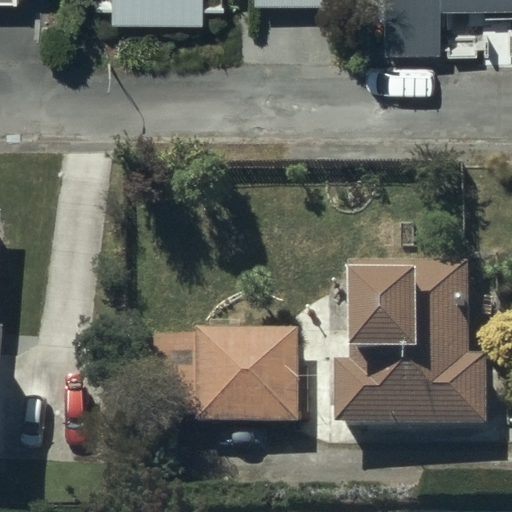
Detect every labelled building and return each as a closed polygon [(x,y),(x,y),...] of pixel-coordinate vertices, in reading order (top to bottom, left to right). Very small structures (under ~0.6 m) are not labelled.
[(106,0),(107,23),(198,22),(197,0),(252,0),(253,3),(338,2),(337,0),(106,0)] [(511,0),(381,0),(382,52),(435,52),(435,7),(511,6),(511,0)] [(23,218),(0,215),(0,468),(4,469),(23,218)] [(469,264),(352,267),(354,379),(336,379),(338,442),(491,439),(489,367),(471,368),(469,264)] [(301,424),(300,329),(201,330),(201,338),(158,339),(159,418),(197,418),(198,426),(301,424)]
